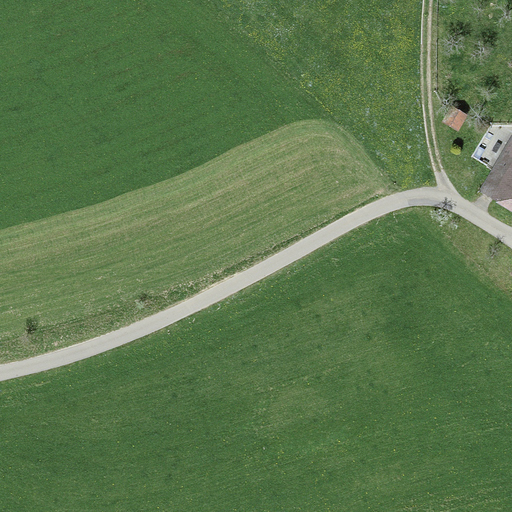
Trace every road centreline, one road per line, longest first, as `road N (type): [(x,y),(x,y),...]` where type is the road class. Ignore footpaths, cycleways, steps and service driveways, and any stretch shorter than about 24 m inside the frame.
road 1 (unclassified): [(0,368),(166,318),(404,199),(451,194),(511,236)]
road 2 (track): [(451,194),(433,152),(423,59),(428,0)]
